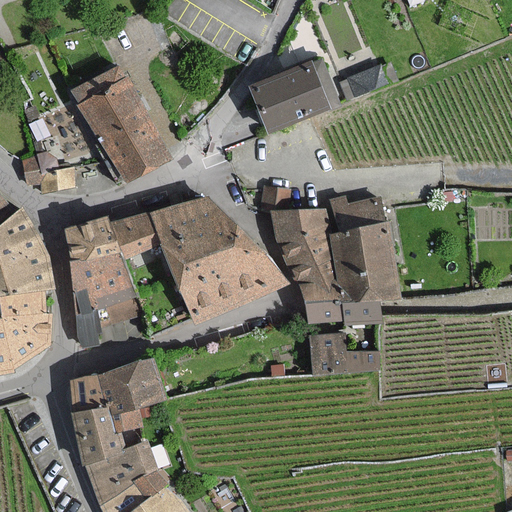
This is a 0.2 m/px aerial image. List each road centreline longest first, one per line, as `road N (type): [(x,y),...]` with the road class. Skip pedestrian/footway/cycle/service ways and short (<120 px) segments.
road 1 (track): [(511,172),(319,180),(235,169),(209,177)]
road 2 (residential): [(292,296),(61,371)]
road 3 (residential): [(191,154),(298,0)]
road 4 (residential): [(292,296),(286,270),(191,154)]
road 5 (residential): [(191,154),(137,193),(52,220)]
road 6 (residential): [(61,371),(52,220)]
road 7 (residential): [(95,511),(59,424),(61,371)]
road 8 (unclassified): [(380,310),(511,297)]
